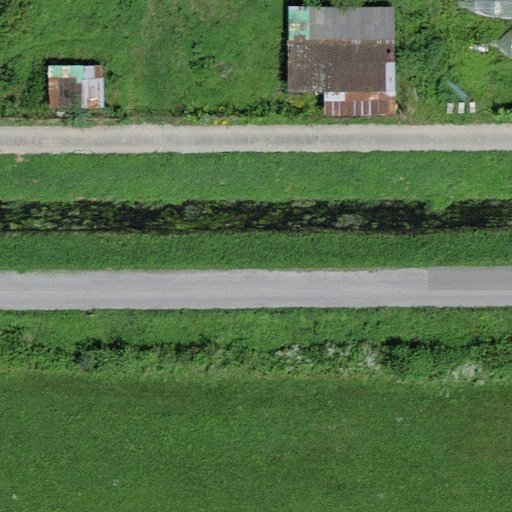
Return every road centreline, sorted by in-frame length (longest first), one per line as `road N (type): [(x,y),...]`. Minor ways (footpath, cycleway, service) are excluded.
road 1 (track): [(511,137),(0,142)]
road 2 (unclassified): [(0,295),(511,292)]
